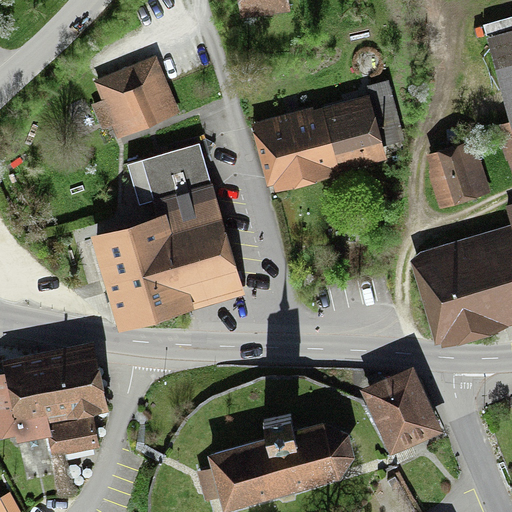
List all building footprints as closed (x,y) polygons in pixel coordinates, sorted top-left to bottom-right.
[(280,0),(243,0),(244,8),(281,3),(280,0)] [(510,118),(502,120),(511,155),(511,26),(487,34),(510,118)] [(117,137),(180,111),(156,52),(93,78),(101,98),(91,102),(102,128),(112,124),(117,137)] [(374,87),(387,139),(401,135),(388,83),(374,87)] [(315,116),(264,128),(276,177),(382,152),(371,108),(316,122),(315,116)] [(183,292),(241,276),(213,180),(212,180),(200,140),(141,157),(159,217),(96,235),(122,322),(186,304),(183,292)] [(449,198),(482,188),(471,151),(438,161),(449,198)] [(511,204),(506,206),(511,225),(511,237),(474,249),(470,236),(424,249),(447,328),(511,309),(511,204)] [(46,430),(50,454),(99,444),(94,418),(89,420),(87,409),(84,397),(94,395),(87,356),(0,373),(0,431),(14,428),(16,436),(46,430)] [(411,369),(368,389),(394,442),(436,422),(411,369)] [(307,478),(337,469),(350,452),(344,434),(326,427),(297,434),(292,413),(264,419),(268,438),(210,455),(218,480),(226,504),(307,481),(307,478)] [(22,511),(10,490),(0,495),(0,511),(22,511)]
